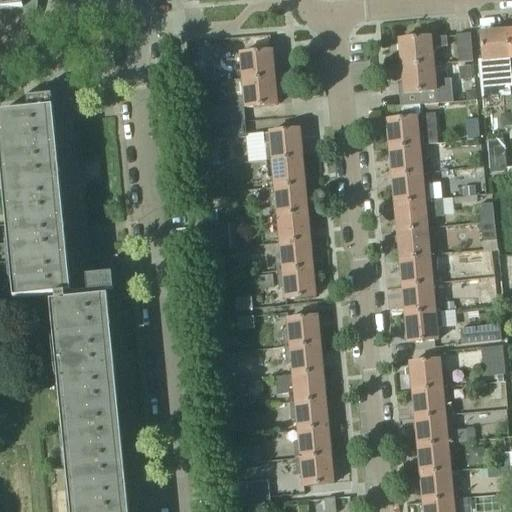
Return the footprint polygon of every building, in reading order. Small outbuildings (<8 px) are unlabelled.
[(0,0),(0,10),(15,9),(15,14),(30,22),(32,18),(35,10),(35,6),(35,2),(35,0),(0,0)] [(510,71),(509,60),(506,31),(480,34),(483,62),(495,61),(496,74),(499,74),(510,73),(510,71)] [(472,62),(470,34),(456,36),(458,63),(472,62)] [(399,41),(401,68),(433,65),(432,49),(447,47),(446,37),(430,39),(430,38),(399,41)] [(207,84),(203,41),(190,42),(187,43),(186,43),(190,86),(207,84)] [(243,82),(274,79),(271,52),(240,54),(240,55),(224,57),(226,82),(242,81),(243,82)] [(401,68),(403,83),(405,107),(453,103),(450,80),(435,81),(433,65),(401,68)] [(458,67),(460,81),(472,79),(470,65),(458,67)] [(274,79),(243,82),(244,98),(228,99),(229,109),(245,108),(245,109),(276,106),(274,79)] [(127,511),(120,427),(114,427),(107,355),(113,354),(107,291),(113,291),(113,290),(126,288),(126,283),(125,279),(124,274),(123,270),(119,263),(115,259),(103,271),(103,276),(86,277),(88,300),(66,302),(47,112),(53,112),(53,111),(66,110),(66,105),(65,101),(64,97),(61,88),(59,85),(56,82),(43,93),(44,98),(27,99),(28,111),(0,113),(0,116),(18,297),(13,297),(13,300),(55,296),(55,302),(49,303),(50,305),(55,304),(75,511),(127,511)] [(221,124),(220,108),(196,111),(197,126),(221,124)] [(247,111),(229,110),(228,125),(239,126),(238,133),(246,134),(247,111)] [(389,149),(424,146),(422,128),(417,129),(416,119),(387,121),(389,149)] [(478,121),(465,122),(466,140),(480,139),(478,121)] [(198,127),(197,127),(198,141),(224,138),(228,138),(226,123),(221,124),(197,126),(198,127)] [(267,162),(302,159),(299,130),(270,133),(261,134),(262,146),(265,145),(267,162)] [(507,174),(504,149),(504,140),(486,142),(489,176),(507,174)] [(389,149),(392,177),(421,174),(420,162),(425,161),(424,146),(389,149)] [(275,189),(304,186),(302,159),(267,162),(268,179),(274,178),(275,189)] [(421,174),(392,177),(394,205),(442,200),(441,183),(424,184),(423,177),(422,177),(421,174)] [(272,217),(307,214),(304,186),(275,189),(276,201),(270,201),(271,208),(253,210),(254,218),(272,216),(272,217)] [(476,197),(453,199),(453,205),(477,202),(476,197)] [(454,215),(453,205),(453,199),(442,200),(394,205),(397,233),(427,230),(426,218),(454,215)] [(493,204),(479,206),(481,224),(495,223),(493,204)] [(307,214),(272,217),(273,234),(279,233),(280,245),(310,241),(307,214)] [(227,222),(220,223),(207,224),(209,252),(230,250),(227,222)] [(481,224),(482,243),(497,241),(495,223),(481,224)] [(427,230),(397,233),(400,260),(435,256),(433,241),(428,241),(427,230)] [(277,273),(312,269),(310,241),(280,245),(281,256),(276,256),(277,273)] [(498,252),(498,250),(483,252),(485,275),(495,274),(492,253),(498,252)] [(400,260),(402,288),(432,285),(431,273),(436,273),(436,266),(435,256),(400,260)] [(312,269),(277,273),(279,289),(284,289),(286,300),(315,297),(312,269)] [(272,276),(251,278),(252,291),(273,289),(272,276)] [(432,285),(402,288),(405,316),(440,312),(439,296),(433,297),(432,285)] [(235,300),(237,312),(252,310),(251,298),(235,300)] [(449,303),(443,304),(444,312),(450,311),(451,311),(452,311),(455,311),(454,303),(449,303)] [(436,330),(442,329),(440,312),(405,316),(408,344),(437,341),(436,330)] [(285,348),(320,345),(317,317),(288,320),(289,331),(283,332),(285,348)] [(253,318),(237,319),(238,331),(254,329),(253,318)] [(462,345),(501,342),(500,326),(460,330),(462,345)] [(293,376),(322,373),(320,345),(285,348),(286,365),(292,365),(293,376)] [(480,349),(483,377),(505,375),(502,347),(480,349)] [(410,364),(412,392),(447,389),(446,371),(440,372),(439,361),(410,364)] [(322,373),(293,376),(277,377),(278,390),(282,394),(289,393),(290,404),(325,401),(322,373)] [(256,380),(220,383),(222,402),(242,401),(241,394),(257,392),(256,380)] [(412,392),(415,420),(445,417),(444,406),(449,405),(447,389),(412,392)] [(328,429),(325,401),(290,404),(292,421),(297,420),(298,431),(328,429)] [(445,417),(415,420),(418,448),(453,444),(452,432),(452,428),(446,429),(445,417)] [(294,443),(295,459),(295,460),(330,457),(328,429),(298,431),(299,442),(294,443)] [(475,430),(452,432),(453,444),(476,442),(475,430)] [(418,448),(420,475),(450,472),(449,461),(455,461),(453,444),(418,448)] [(234,465),(260,462),(258,447),(232,450),(234,465)] [(333,484),(330,457),(295,460),(297,476),(302,476),(303,487),(333,484)] [(450,472),(420,475),(423,503),(459,500),(457,483),(451,484),(450,472)] [(232,508),(270,504),(268,482),(229,486),(232,508)] [(324,500),(325,511),(335,511),(335,500),(334,498),(324,499),(324,500)] [(473,511),(473,498),(463,498),(463,511),(473,511)] [(511,498),(503,499),(504,511),(506,511),(511,511),(511,498)] [(423,503),(423,511),(459,511),(459,500),(423,503)]
